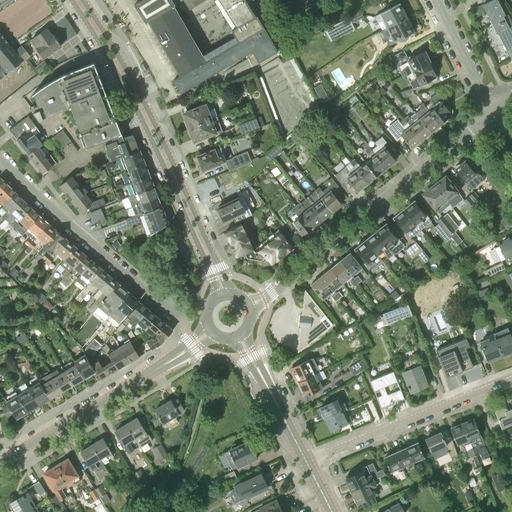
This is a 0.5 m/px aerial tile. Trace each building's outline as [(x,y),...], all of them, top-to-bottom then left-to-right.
[(0,0),(0,8),(11,0),(0,0)] [(140,0),(141,1),(134,4),(146,22),(148,21),(180,76),(174,80),(181,93),(186,90),(221,70),(247,54),(252,51),(259,63),(278,51),(257,15),(256,16),(248,3),(252,0),(140,0)] [(482,0),(484,4),(471,11),(483,35),(496,29),(506,50),(511,47),(511,22),(509,16),(504,18),(504,16),(505,15),(497,0),(482,0)] [(381,20),(386,29),(408,18),(400,3),(394,6),(393,3),(388,6),(389,9),(377,15),(378,15),(375,17),(377,22),(381,20)] [(361,11),(324,29),(330,41),(355,29),(352,24),(364,18),(361,11)] [(386,29),(378,32),(382,40),(386,38),(389,45),(392,43),(415,32),(408,18),(386,29)] [(47,29),(31,40),(44,58),(61,46),(58,42),(58,40),(56,37),(55,37),(53,35),(52,36),(47,29)] [(0,61),(1,63),(0,63),(0,79),(30,56),(22,46),(14,52),(0,33),(0,61)] [(288,59),(293,56),(287,45),(282,47),(288,59)] [(413,72),(431,64),(428,58),(430,57),(427,52),(425,53),(425,52),(415,57),(414,54),(408,57),(410,60),(408,61),(403,52),(394,57),(392,60),(399,75),(402,75),(403,78),(413,72)] [(377,71),(386,61),(381,56),(372,66),(377,71)] [(39,75),(49,67),(44,61),(34,68),(39,75)] [(106,141),(123,134),(123,133),(122,129),(120,129),(113,111),(117,109),(114,101),(110,102),(106,93),(94,63),(77,69),(68,73),(59,77),(50,82),(41,88),(32,94),(33,95),(34,94),(38,105),(31,107),(30,107),(30,108),(31,108),(39,120),(40,120),(42,120),(43,119),(43,117),(70,107),(70,108),(71,107),(86,146),(86,147),(103,141),(104,141),(106,140),(106,141)] [(416,77),(410,80),(415,89),(431,80),(432,81),(434,81),(435,81),(436,80),(436,79),(436,77),(436,76),(437,76),(434,70),(436,69),(433,64),(431,65),(431,64),(413,72),(416,77)] [(237,81),(226,86),(229,92),(234,90),(235,92),(246,88),(243,79),(237,81)] [(412,88),(402,92),(404,97),(414,94),(412,88)] [(328,98),(326,93),(318,97),(321,102),(328,98)] [(435,93),(429,98),(432,101),(427,105),(425,103),(422,105),(439,125),(442,123),(443,124),(447,121),(446,120),(451,115),(450,114),(451,113),(452,113),(452,112),(452,111),(451,110),(450,109),(449,109),(448,109),(435,93)] [(209,110),(211,109),(209,102),(196,107),(197,109),(184,114),(186,119),(183,120),(186,128),(212,118),(209,110)] [(439,125),(422,105),(420,107),(422,109),(415,115),(429,133),(439,125)] [(331,109),(327,113),(332,119),(335,117),(335,114),(331,109)] [(404,119),(421,140),(429,133),(415,115),(411,118),(409,115),(404,119)] [(29,116),(9,130),(30,157),(40,149),(41,148),(39,145),(41,144),(35,134),(40,130),(36,125),(29,116)] [(212,118),(186,128),(190,137),(192,136),(194,141),(207,136),(208,138),(223,133),(217,116),(212,118)] [(261,116),(256,118),(260,128),(264,126),(261,116)] [(260,128),(256,118),(238,125),(242,134),(260,128)] [(399,121),(389,129),(398,140),(402,136),(411,147),(421,140),(404,119),(401,122),(399,121)] [(316,140),(320,136),(316,131),(319,129),(316,126),(314,128),(309,132),(316,140)] [(53,137),(57,143),(67,135),(63,130),(53,137)] [(306,133),(302,137),(306,142),(311,138),(306,133)] [(120,157),(140,150),(136,142),(133,134),(124,137),(123,134),(106,141),(107,144),(105,144),(109,155),(107,155),(110,162),(120,157)] [(67,135),(57,143),(61,148),(71,141),(67,135)] [(376,146),(372,150),(386,168),(396,160),(383,144),(386,142),(382,136),(374,142),(377,146),(376,146)] [(203,170),(225,161),(220,147),(197,156),(203,170)] [(386,168),(372,150),(370,147),(366,151),(372,158),(366,162),(378,177),(382,174),(381,172),(386,168)] [(40,149),(30,157),(43,173),(43,174),(51,168),(51,167),(56,163),(49,153),(45,156),(40,149)] [(145,163),(140,150),(120,157),(125,169),(134,166),(135,168),(145,163)] [(233,158),(225,161),(227,165),(229,171),(241,166),(252,162),(251,160),(247,151),(233,157),(233,158)] [(378,177),(366,162),(360,167),(354,160),(349,164),(355,171),(366,184),(372,179),(373,181),(378,177)] [(456,168),(455,169),(471,190),(483,180),(473,167),(471,168),(465,161),(461,165),(458,164),(456,165),(456,168)] [(134,166),(125,169),(130,183),(149,175),(145,163),(135,168),(134,166)] [(338,172),(334,175),(341,184),(347,179),(354,187),(357,191),(366,184),(355,171),(350,175),(345,167),(344,167),(338,172)] [(149,175),(130,183),(135,194),(154,187),(149,175)] [(0,193),(8,185),(0,178),(0,177),(0,193)] [(78,186),(81,184),(77,180),(75,181),(71,177),(59,186),(66,195),(78,186)] [(450,205),(452,208),(463,199),(445,177),(434,185),(450,205)] [(117,189),(124,186),(121,180),(115,183),(117,189)] [(319,189),(316,191),(332,211),(342,204),(340,202),(334,195),(341,190),(334,182),(328,187),(321,192),(319,189)] [(73,204),(85,194),(82,190),(84,188),(81,184),(78,186),(66,195),(73,204)] [(0,193),(0,201),(1,201),(5,205),(16,193),(8,185),(0,193)] [(434,185),(424,194),(439,214),(444,210),(450,205),(434,185)] [(132,206),(157,196),(154,187),(135,194),(128,196),(132,206)] [(332,211),(316,191),(312,194),(307,198),(313,206),(323,219),(332,211)] [(469,196),(481,211),(486,207),(474,192),(469,196)] [(2,216),(5,219),(24,201),(16,193),(5,205),(8,208),(6,210),(7,211),(2,216)] [(89,199),(85,194),(73,204),(80,213),(91,204),(94,209),(105,205),(103,198),(94,202),(91,197),(89,199)] [(132,206),(136,216),(161,206),(157,196),(132,206)] [(481,211),(469,196),(463,201),(478,219),(483,214),(481,211)] [(238,198),(217,208),(223,221),(232,217),(234,222),(251,214),(248,207),(243,209),(238,198)] [(301,203),(297,206),(314,226),(323,219),(307,198),(301,203)] [(1,224),(0,224),(0,225),(3,228),(9,222),(12,219),(17,223),(31,208),(24,201),(5,219),(1,224)] [(415,201),(404,210),(421,230),(431,222),(415,201)] [(136,216),(114,224),(116,231),(146,219),(152,234),(168,224),(161,206),(136,216)] [(314,226),(297,206),(293,209),(299,216),(293,222),(299,230),(296,232),(300,237),(304,234),(305,236),(309,233),(308,231),(314,226)] [(17,223),(13,227),(16,230),(18,228),(24,234),(29,228),(39,216),(31,208),(17,223)] [(421,230),(404,210),(394,218),(410,239),(421,230)] [(103,214),(91,219),(94,222),(99,220),(105,218),(103,214)] [(30,236),(25,242),(29,246),(48,223),(39,216),(29,228),(33,232),(30,236)] [(443,217),(438,221),(439,223),(446,232),(450,237),(453,240),(457,245),(463,241),(458,236),(443,217)] [(511,217),(503,222),(506,228),(511,224),(511,217)] [(48,223),(29,246),(25,250),(29,253),(33,249),(32,248),(37,242),(38,243),(41,240),(45,243),(57,231),(48,223)] [(446,232),(439,223),(434,227),(441,237),(446,232)] [(241,224),(224,233),(230,245),(247,237),(241,224)] [(386,224),(376,232),(392,253),(403,244),(386,224)] [(489,232),(494,239),(499,236),(493,229),(489,232)] [(57,231),(45,243),(42,247),(47,251),(42,257),(45,260),(50,255),(54,251),(65,238),(57,231)] [(280,231),(272,238),(284,255),(293,247),(280,231)] [(393,254),(392,253),(376,232),(365,241),(377,256),(382,252),(388,259),(393,254)] [(247,237),(230,245),(234,252),(236,258),(239,256),(245,253),(247,257),(256,259),(257,252),(254,252),(247,237)] [(511,239),(511,240),(511,237),(505,239),(506,242),(495,248),(501,260),(506,257),(507,259),(511,256),(511,239)] [(54,251),(50,255),(54,259),(58,254),(64,260),(75,247),(65,238),(54,251)] [(284,255),(272,238),(258,249),(257,252),(256,259),(262,260),(266,257),(270,262),(272,265),(284,255)] [(116,241),(111,244),(115,250),(120,246),(116,241)] [(377,256),(365,241),(355,249),(371,269),(377,265),(377,266),(382,261),(377,256)] [(416,242),(410,246),(412,249),(417,256),(423,252),(418,245),(416,242)] [(410,246),(405,250),(407,253),(412,260),(417,256),(412,249),(410,246)] [(75,247),(64,260),(60,264),(65,268),(61,273),(64,276),(83,254),(75,247)] [(350,253),(340,261),(351,276),(362,268),(350,253)] [(60,281),(59,282),(65,288),(67,286),(71,281),(69,279),(73,273),(74,274),(77,271),(81,274),(92,261),(83,254),(64,276),(60,281)] [(45,260),(44,262),(48,266),(49,264),(54,259),(50,255),(45,260)] [(81,274),(76,280),(85,288),(101,269),(92,261),(81,274)] [(351,276),(340,261),(330,269),(342,284),(351,276)] [(488,277),(505,269),(502,263),(485,271),(488,277)] [(14,267),(9,272),(15,277),(19,272),(14,267)] [(103,282),(109,275),(101,269),(85,288),(76,297),(81,301),(90,291),(93,294),(98,288),(100,289),(105,283),(103,282)] [(342,284),(330,269),(321,277),(332,291),(342,284)] [(383,291),(390,286),(381,273),(373,279),(383,291)] [(26,278),(21,274),(17,278),(22,282),(26,278)] [(94,302),(89,308),(93,312),(94,311),(98,307),(118,283),(109,275),(103,282),(105,283),(100,289),(103,292),(96,300),(94,302)] [(332,291),(321,277),(311,285),(323,299),(332,291)] [(39,284),(36,281),(33,283),(30,281),(25,287),(31,293),(39,284)] [(98,307),(94,311),(104,321),(108,316),(109,316),(109,315),(117,307),(129,293),(118,283),(98,307)] [(334,326),(305,290),(302,314),(300,314),(298,328),(301,328),(298,352),(334,326)] [(39,292),(37,291),(33,296),(42,303),(45,298),(44,297),(45,295),(39,291),(39,292)] [(117,307),(109,315),(119,324),(123,319),(127,315),(139,301),(129,293),(117,307)] [(54,306),(47,300),(42,305),(49,312),(54,306)] [(137,323),(148,309),(140,302),(127,317),(122,322),(126,325),(130,320),(131,321),(132,319),(137,323)] [(384,326),(412,315),(408,304),(380,315),(384,326)] [(144,332),(145,331),(157,317),(148,309),(137,323),(141,327),(140,328),(144,332)] [(152,339),(153,340),(166,324),(157,317),(145,331),(150,334),(148,336),(152,339)] [(126,325),(122,322),(116,329),(119,332),(126,325)] [(153,340),(152,339),(147,341),(152,349),(161,344),(173,330),(166,324),(153,340)] [(493,334),(495,339),(502,356),(511,352),(511,339),(508,328),(494,334),(494,333),(493,334)] [(24,334),(20,336),(15,338),(16,343),(27,340),(24,334)] [(92,357),(96,351),(102,345),(94,338),(89,345),(85,349),(92,357)] [(120,347),(129,363),(139,357),(129,339),(124,342),(125,344),(120,347)] [(488,339),(481,342),(488,361),(502,356),(495,339),(489,342),(488,339)] [(129,363),(120,347),(114,351),(113,349),(110,350),(106,343),(103,347),(106,352),(107,352),(112,360),(113,359),(119,369),(129,363)] [(465,346),(438,356),(447,377),(456,374),(473,367),(466,348),(465,346)] [(74,360),(76,364),(85,378),(96,371),(85,354),(74,360)] [(113,359),(112,360),(102,366),(96,356),(91,360),(102,379),(119,369),(113,359)] [(297,380),(298,383),(314,375),(314,374),(320,372),(313,358),(292,368),(294,375),(293,375),(296,380),(297,380)] [(400,364),(411,392),(428,386),(417,358),(400,364)] [(363,359),(349,368),(354,376),(368,368),(363,359)] [(85,378),(76,364),(65,371),(73,385),(85,378)] [(73,385),(65,371),(60,374),(57,369),(51,373),(54,378),(62,391),(73,385)] [(397,381),(393,371),(370,380),(381,408),(391,404),(384,386),(397,381)] [(315,375),(314,375),(298,383),(302,390),(300,391),(301,394),(303,395),(307,393),(310,395),(323,388),(319,382),(315,375)] [(44,376),(38,380),(39,381),(50,399),(62,391),(54,378),(48,381),(44,376)] [(50,399),(39,381),(28,388),(39,405),(50,399)] [(22,392),(17,395),(27,412),(39,405),(28,388),(25,383),(19,386),(22,392)] [(11,398),(6,401),(8,405),(14,415),(16,418),(27,412),(17,395),(15,392),(10,395),(11,398)] [(325,405),(320,407),(326,419),(342,412),(344,411),(347,409),(344,403),(341,404),(338,397),(332,400),(333,402),(329,403),(328,401),(324,403),(325,405)] [(184,410),(178,399),(172,403),(171,400),(155,410),(156,412),(154,412),(157,417),(158,416),(163,424),(168,421),(171,426),(178,422),(175,417),(179,414),(179,413),(184,410)] [(8,405),(3,408),(9,418),(14,415),(8,405)] [(496,410),(495,410),(502,428),(511,424),(511,408),(508,410),(507,409),(505,409),(504,408),(503,408),(502,408),(500,408),(499,408),(498,408),(497,409),(496,410)] [(342,412),(326,419),(331,431),(332,431),(333,432),(338,430),(337,428),(352,422),(349,415),(347,417),(345,418),(342,412)] [(128,423),(126,424),(140,447),(140,448),(152,441),(148,434),(147,435),(137,418),(131,421),(131,420),(127,422),(128,423)] [(474,419),(462,423),(475,456),(480,454),(482,459),(489,456),(484,444),(481,436),(474,419)] [(469,458),(475,456),(462,423),(450,428),(457,445),(463,443),(469,458)] [(121,427),(115,431),(129,454),(140,447),(126,424),(124,425),(124,424),(121,426),(121,427)] [(445,443),(440,432),(426,439),(432,452),(433,452),(436,459),(449,453),(450,458),(456,455),(450,441),(445,443)] [(93,444),(92,445),(100,459),(106,456),(108,459),(113,456),(103,439),(97,442),(96,441),(93,443),(93,444)] [(258,458),(250,441),(239,446),(238,445),(235,444),(232,445),(230,448),(231,450),(225,453),(232,469),(244,464),(245,467),(248,466),(247,463),(258,458)] [(407,447),(406,448),(413,462),(420,460),(420,461),(425,459),(418,443),(413,445),(411,444),(408,446),(407,447)] [(159,461),(168,456),(161,444),(152,449),(159,461)] [(87,448),(81,452),(92,469),(93,471),(94,470),(95,471),(105,468),(106,468),(104,465),(100,459),(92,445),(90,446),(90,445),(86,447),(87,448)] [(396,452),(395,453),(402,467),(408,465),(409,467),(414,464),(413,462),(406,448),(402,450),(400,449),(397,451),(396,452)] [(385,457),(384,458),(391,472),(397,470),(398,472),(403,469),(402,467),(395,453),(391,455),(389,454),(385,456),(385,457)] [(379,468),(383,466),(378,458),(374,460),(379,468)] [(59,463),(55,465),(56,467),(67,486),(68,488),(74,484),(80,480),(68,459),(61,463),(59,463)] [(349,476),(345,478),(348,485),(349,485),(352,491),(379,477),(385,475),(386,474),(383,470),(382,469),(376,471),(370,474),(366,466),(362,468),(363,470),(349,477),(349,476)] [(67,486),(56,467),(44,474),(54,491),(47,494),(57,511),(62,511),(66,510),(60,501),(66,498),(61,490),(67,486)] [(151,489),(145,480),(146,479),(140,469),(133,474),(139,484),(140,483),(146,492),(151,489)] [(220,485),(237,477),(234,471),(217,479),(220,485)] [(240,501),(267,488),(261,474),(234,487),(240,501)] [(379,477),(352,491),(357,503),(378,494),(374,486),(381,483),(379,477)] [(40,496),(46,492),(39,481),(33,485),(40,496)] [(506,489),(503,483),(496,486),(498,492),(501,491),(506,489)] [(110,501),(106,494),(102,485),(95,489),(100,498),(104,504),(110,501)] [(129,507),(138,500),(130,488),(121,494),(129,507)] [(10,503),(15,511),(26,511),(32,509),(28,501),(31,499),(25,489),(20,492),(22,496),(10,503)] [(94,500),(99,497),(94,490),(90,493),(94,500)] [(467,492),(466,495),(469,502),(474,500),(470,490),(467,492)] [(282,511),(278,502),(262,509),(255,511),(282,511)] [(404,511),(399,503),(383,511),(404,511)]
